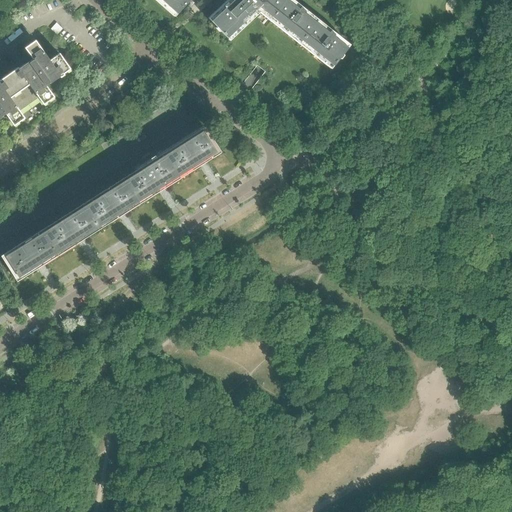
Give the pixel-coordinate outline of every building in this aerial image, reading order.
[(188,0),(156,0),(174,16),(188,0)] [(249,20),(257,12),(249,4),(245,0),(229,0),(227,2),(226,3),(225,2),(208,18),(216,27),(220,30),(219,31),(228,40),(238,30),(236,28),(247,18),(249,20)] [(269,19),(283,0),(252,0),(249,4),(257,12),(259,11),(269,19)] [(299,43),(316,21),(290,0),(283,0),(269,19),(278,26),(280,24),(291,33),(289,35),(299,43)] [(329,70),(298,46),(296,45),(271,24),(268,28),(255,18),(234,38),(308,97),(329,70)] [(331,68),(348,46),(333,34),(334,33),(332,32),(330,30),(329,31),(316,21),(299,43),(308,50),(310,48),(321,57),(319,59),(331,68)] [(56,23),(50,30),(56,36),(63,29),(56,23)] [(67,66),(61,57),(58,53),(49,60),(42,51),(38,45),(32,49),(33,50),(28,53),(32,60),(29,62),(45,85),(57,77),(57,78),(60,76),(59,75),(67,69),(65,67),(67,66)] [(50,93),(45,85),(29,62),(20,68),(18,69),(17,67),(0,79),(0,107),(4,114),(10,121),(20,113),(15,106),(34,93),(39,100),(50,93)] [(183,109),(176,97),(170,101),(178,113),(183,109)] [(178,113),(170,101),(165,105),(172,116),(178,113)] [(172,116),(165,105),(159,108),(166,120),(172,116)] [(166,120),(159,108),(153,112),(160,123),(166,120)] [(160,123),(153,112),(147,116),(155,127),(160,123)] [(155,127),(147,116),(141,119),(149,131),(155,127)] [(218,151),(203,128),(197,117),(188,123),(195,133),(188,137),(183,141),(197,164),(218,151)] [(149,131),(141,119),(136,123),(143,134),(149,131)] [(143,134),(136,123),(130,127),(137,138),(143,134)] [(195,133),(188,123),(182,127),(188,137),(195,133)] [(137,138),(130,127),(124,130),(131,142),(137,138)] [(188,137),(182,127),(175,130),(182,141),(183,141),(188,137)] [(131,142),(124,130),(118,134),(126,145),(131,142)] [(182,141),(175,130),(171,134),(177,144),(182,141)] [(126,145),(118,134),(113,138),(120,149),(126,145)] [(177,144),(171,134),(164,138),(171,148),(177,144)] [(120,149),(113,138),(107,141),(114,153),(120,149)] [(171,148),(164,138),(156,143),(162,154),(171,148)] [(114,153),(107,141),(101,145),(108,156),(114,153)] [(197,164),(183,141),(182,141),(177,144),(171,148),(162,154),(177,177),(197,164)] [(162,154),(156,143),(148,148),(155,158),(162,154)] [(108,156),(101,145),(95,149),(102,160),(108,156)] [(155,158),(148,148),(142,152),(148,163),(155,158)] [(102,160),(95,149),(89,152),(97,164),(102,160)] [(97,164),(89,152),(84,156),(91,167),(97,164)] [(148,163),(142,152),(136,155),(143,166),(148,163)] [(155,158),(148,163),(143,166),(157,189),(177,177),(162,154),(155,158)] [(143,166),(136,155),(131,159),(137,170),(143,166)] [(91,167),(84,156),(78,160),(85,171),(91,167)] [(137,170),(131,159),(124,163),(131,174),(137,170)] [(85,171),(78,160),(72,163),(79,175),(85,171)] [(79,175),(72,163),(66,167),(73,179),(79,175)] [(131,174),(124,163),(123,164),(116,168),(122,179),(123,179),(131,174)] [(157,189),(143,166),(137,170),(131,174),(123,179),(137,202),(157,189)] [(73,179),(66,167),(60,171),(68,182),(73,179)] [(122,179),(116,168),(108,173),(114,184),(122,179)] [(68,182),(60,171),(55,174),(62,186),(68,182)] [(114,184),(108,173),(101,178),(108,188),(114,184)] [(62,186),(55,174),(49,178),(56,190),(62,186)] [(56,190),(49,178),(43,182),(50,193),(56,190)] [(108,188),(101,178),(95,181),(102,192),(108,188)] [(122,179),(114,184),(108,188),(102,192),(117,215),(137,202),(123,179),(122,179)] [(102,192),(95,181),(90,184),(97,195),(102,192)] [(50,193),(43,182),(37,185),(44,197),(50,193)] [(97,195),(90,184),(83,189),(90,199),(97,195)] [(44,197),(37,185),(31,189),(39,201),(44,197)] [(39,201),(31,189),(26,193),(33,204),(39,201)] [(90,199),(83,189),(75,194),(82,204),(90,199)] [(117,215),(102,192),(97,195),(90,199),(82,204),(97,228),(117,215)] [(33,204),(26,193),(20,196),(27,208),(33,204)] [(82,204),(75,194),(67,199),(74,209),(82,204)] [(27,208),(20,196),(14,200),(21,212),(27,208)] [(74,209),(67,199),(61,203),(68,214),(74,209)] [(21,212),(14,200),(8,204),(16,215),(21,212)] [(68,214),(61,203),(55,206),(62,217),(63,217),(68,214)] [(16,215),(8,204),(2,207),(10,219),(16,215)] [(74,209),(68,214),(63,217),(77,240),(97,228),(82,204),(74,209)] [(62,217),(55,206),(50,210),(56,221),(62,217)] [(10,219),(2,207),(0,208),(0,216),(4,223),(10,219)] [(56,221),(50,210),(43,214),(50,225),(56,221)] [(50,225),(43,214),(35,219),(42,230),(50,225)] [(56,221),(50,225),(42,230),(57,253),(77,240),(63,217),(62,217),(56,221)] [(42,230),(35,219),(28,224),(34,235),(42,230)] [(34,235),(28,224),(20,229),(27,239),(34,235)] [(27,239),(20,229),(15,232),(22,243),(22,242),(27,239)] [(34,235),(27,239),(22,242),(37,266),(57,253),(42,230),(34,235)] [(22,243),(15,232),(10,235),(16,246),(22,243)] [(16,246),(10,235),(3,240),(10,250),(16,246)] [(10,250),(3,240),(0,241),(0,254),(1,256),(10,250)] [(16,246),(10,250),(1,256),(15,279),(37,266),(22,242),(22,243),(16,246)]
